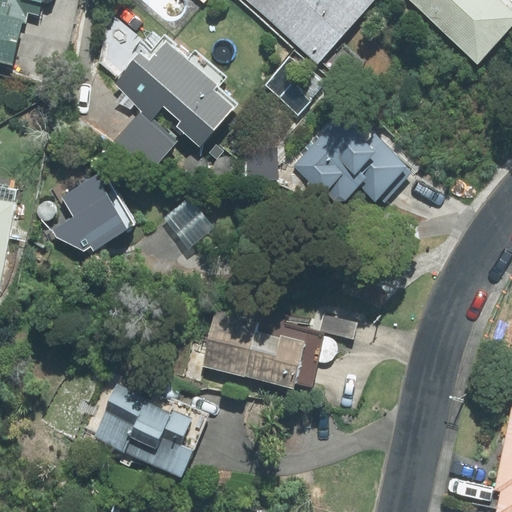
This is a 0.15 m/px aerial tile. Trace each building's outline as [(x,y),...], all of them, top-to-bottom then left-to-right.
[(0,0),(0,65),(9,67),(20,25),(23,26),(26,14),(36,16),(39,0),(0,0)] [(240,0),(315,67),(372,2),(369,0),(240,0)] [(511,20),(491,0),(404,0),(474,68),(511,29),(511,20)] [(209,93),(214,87),(162,47),(147,66),(137,57),(111,89),(150,121),(157,112),(175,127),(171,132),(196,151),(230,110),(209,93)] [(159,131),(138,113),(113,142),(135,160),(159,131)] [(341,115),(295,166),(327,195),(328,193),(336,201),(349,200),(361,187),(378,203),(381,199),(384,203),(413,172),(409,168),(411,166),(375,132),(368,140),(341,115)] [(252,178),(253,159),(239,159),(239,177),(252,178)] [(77,224),(52,239),(80,254),(86,251),(89,255),(136,225),(102,172),(61,199),(77,224)] [(0,275),(11,207),(7,207),(10,193),(0,191),(0,275)] [(201,368),(290,390),(301,346),(277,339),(276,346),(252,340),(256,323),(215,312),(201,368)] [(106,414),(93,442),(179,483),(192,457),(175,449),(188,422),(168,412),(165,419),(130,402),(133,395),(114,386),(101,412),(106,414)] [(511,511),(511,409),(509,409),(493,491),(499,493),(495,511),(511,511)]
